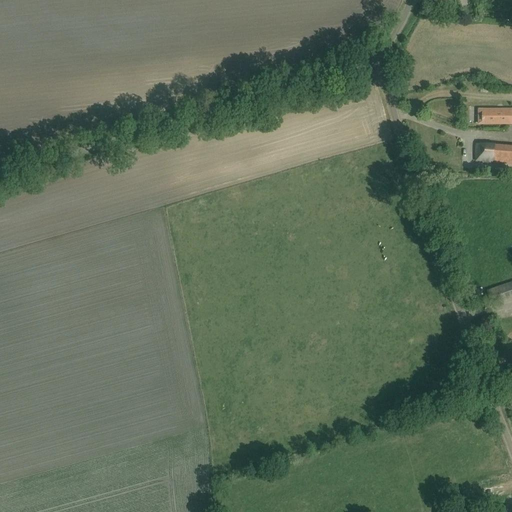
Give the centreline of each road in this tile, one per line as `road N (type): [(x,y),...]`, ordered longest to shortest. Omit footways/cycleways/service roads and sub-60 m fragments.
road 1 (unclassified): [(511,449),(432,236),(376,54)]
road 2 (unclassified): [(0,176),(376,54)]
road 3 (unknown): [(393,112),(463,135),(511,139)]
